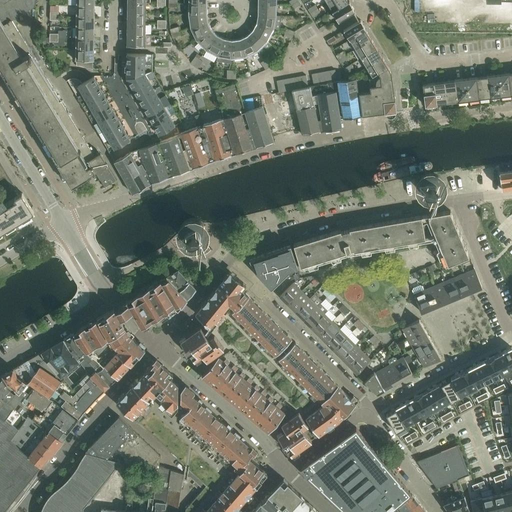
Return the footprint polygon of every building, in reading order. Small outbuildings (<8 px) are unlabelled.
[(10,84),(11,84),(10,85),(12,88),(16,95),(17,95),(17,96),(21,103),(23,106),(24,106),(24,107),(26,111),(30,118),(31,117),(31,119),(36,126),(37,129),(38,129),(38,130),(42,136),(43,135),(74,186),(92,175),(92,174),(91,174),(95,171),(104,187),(110,184),(114,182),(116,180),(106,164),(107,164),(101,153),(100,153),(95,156),(46,77),(41,68),(35,58),(12,21),(36,7),(36,6),(36,0),(0,0),(0,69),(0,70),(1,70),(10,84)] [(349,2),(347,0),(331,0),(327,3),(332,11),(332,12),(333,12),(350,2),(349,1),(349,2)] [(299,1),(292,5),(294,9),(301,5),(299,1)] [(127,2),(127,13),(146,13),(146,2),(127,2)] [(350,2),(333,12),(333,13),(338,21),(339,22),(340,21),(354,12),(356,12),(355,10),(355,11),(350,2)] [(189,3),(189,14),(207,14),(207,4),(189,3)] [(258,15),(277,16),(277,5),(258,5),(258,15)] [(308,9),(310,13),(317,9),(315,5),(308,9)] [(76,16),(95,17),(95,6),(76,6),(76,16)] [(317,9),(310,13),(312,17),(320,12),(317,9)] [(420,13),(407,12),(416,34),(426,34),(426,13),(427,9),(421,9),(420,13)] [(431,13),(426,13),(426,34),(436,34),(437,9),(431,9),(431,13)] [(442,9),(437,9),(436,34),(447,34),(447,13),(442,13),(442,9)] [(451,13),(447,13),(447,34),(457,34),(457,9),(451,9),(451,13)] [(463,9),(457,9),(457,34),(467,34),(467,32),(467,13),(463,13),(463,9)] [(472,13),(467,13),(467,32),(477,32),(478,9),(472,9),(472,13)] [(484,9),(478,9),(477,32),(487,32),(488,13),(483,13),(484,9)] [(492,13),(488,13),(487,32),(498,32),(498,11),(498,10),(492,9),(492,13)] [(509,11),(498,11),(498,32),(498,33),(508,33),(509,11)] [(146,13),(127,13),(127,24),(146,24),(146,13)] [(207,14),(189,14),(190,28),(208,22),(207,14)] [(257,23),(274,29),(279,31),(282,16),(277,16),(258,15),(257,23)] [(76,27),(95,28),(95,17),(76,16),(76,27)] [(349,39),(349,40),(366,29),(361,20),(359,20),(359,21),(345,30),(345,29),(344,30),(344,31),(349,39)] [(190,28),(196,40),(212,29),(208,22),(190,28)] [(257,23),(253,30),(268,41),(274,29),(257,23)] [(127,24),(127,35),(146,35),(146,24),(127,24)] [(319,28),(322,32),(329,27),(327,24),(319,28)] [(95,28),(76,27),(76,38),(94,38),(95,28)] [(217,35),(212,29),(196,40),(206,50),(217,35)] [(350,40),(355,49),(372,39),(367,30),(366,29),(349,40),(350,40)] [(247,36),(258,51),(261,55),(272,44),(268,41),(253,30),(247,36)] [(146,35),(127,35),(127,45),(127,46),(128,46),(144,46),(146,46),(151,46),(151,35),(146,35)] [(206,50),(218,56),(224,39),(217,35),(206,50)] [(240,39),(246,57),(258,51),(247,36),(240,39)] [(327,40),(329,44),(336,40),(334,36),(327,40)] [(76,49),(94,49),(94,38),(76,38),(76,49)] [(224,39),(218,56),(232,59),(232,40),(224,39)] [(232,40),(232,59),(246,57),(240,39),(232,40)] [(355,49),(361,58),(377,48),(372,39),(355,49)] [(377,48),(361,58),(367,67),(383,57),(377,48)] [(94,49),(76,49),(76,59),(75,59),(75,60),(77,60),(76,65),(93,69),(93,61),(94,61),(94,59),(94,49)] [(336,55),(338,59),(346,55),(343,51),(336,55)] [(138,134),(136,130),(135,129),(135,128),(135,127),(135,126),(135,125),(136,124),(137,123),(138,122),(139,122),(140,122),(141,122),(142,123),(143,123),(143,124),(144,124),(152,138),(181,121),(152,72),(152,55),(119,54),(119,65),(117,64),(115,64),(115,77),(95,76),(82,84),(82,83),(81,82),(80,81),(79,80),(78,80),(76,79),(75,78),(74,78),(72,79),(71,79),(70,79),(68,80),(109,151),(138,134)] [(346,55),(338,59),(341,63),(348,59),(346,55)] [(190,63),(194,66),(199,59),(196,56),(190,63)] [(388,67),(383,57),(367,67),(372,77),(388,67)] [(265,60),(269,67),(273,65),(268,58),(265,60)] [(199,59),(194,66),(198,69),(203,62),(199,59)] [(269,67),(265,60),(261,63),(266,70),(269,67)] [(344,69),(346,72),(353,68),(351,64),(344,69)] [(359,93),(362,115),(385,113),(385,114),(386,115),(386,116),(387,117),(388,117),(389,118),(390,118),(391,118),(392,118),(393,117),(394,117),(395,116),(396,115),(396,114),(396,113),(396,112),(397,112),(392,73),(388,67),(372,77),(369,79),(370,92),(359,93)] [(329,71),(332,82),(342,80),(340,72),(336,73),(335,70),(329,71)] [(323,72),(326,83),(332,82),(329,71),(323,72)] [(326,83),(323,72),(318,73),(320,84),(326,83)] [(312,74),(314,86),(320,84),(318,73),(312,74)] [(498,74),(501,96),(511,95),(511,94),(509,74),(509,73),(498,74)] [(490,97),(489,97),(501,96),(498,74),(487,76),(490,97)] [(300,76),(302,88),(308,87),(306,75),(300,76)] [(294,77),(297,89),(302,88),(300,76),(294,77)] [(487,76),(477,77),(477,78),(479,98),(480,98),(489,97),(490,97),(487,76)] [(297,89),(294,77),(288,78),(291,90),(297,89)] [(466,78),(469,100),(480,98),(479,98),(477,78),(477,77),(466,78)] [(283,80),(285,91),(291,90),(288,78),(283,80)] [(339,81),(332,82),(326,83),(320,84),(314,86),(310,86),(292,90),(303,134),(304,134),(304,133),(319,131),(321,131),(324,131),(326,130),(340,128),(341,128),(342,128),(340,118),(336,91),(340,90),(344,118),(361,115),(362,115),(359,93),(356,78),(339,81)] [(455,80),(458,101),(457,101),(469,100),(466,78),(455,80)] [(285,91),(283,80),(277,81),(279,92),(285,91)] [(445,81),(447,102),(457,101),(458,101),(455,80),(445,81)] [(445,81),(434,83),(436,104),(437,104),(447,102),(445,81)] [(224,118),(235,154),(237,153),(252,149),(253,149),(253,148),(256,147),(245,112),(236,83),(215,90),(224,118)] [(436,104),(434,83),(423,84),(425,106),(437,104),(436,104)] [(245,112),(256,147),(257,147),(258,147),(273,142),(273,143),(274,142),(263,106),(245,112)] [(204,125),(203,125),(214,160),(215,160),(216,160),(230,155),(232,155),(235,154),(224,118),(221,119),(204,125)] [(177,135),(190,169),(195,167),(209,162),(210,162),(211,162),(211,161),(214,160),(203,125),(198,127),(181,133),(181,134),(177,135)] [(177,135),(159,142),(171,176),(189,169),(190,169),(177,135)] [(140,149),(152,183),(168,177),(169,176),(171,176),(159,142),(140,149)] [(152,183),(140,149),(130,152),(115,162),(133,194),(148,185),(149,185),(149,184),(152,183)] [(433,170),(431,160),(371,174),(373,184),(433,170)] [(0,231),(15,222),(17,227),(32,218),(0,165),(0,199),(3,204),(0,205),(0,231)] [(511,170),(499,172),(500,177),(501,189),(511,188),(511,170)] [(430,198),(432,198),(434,198),(436,197),(438,196),(439,195),(441,193),(442,192),(443,190),(443,188),(443,185),(443,183),(443,181),(442,179),(441,178),(439,176),(437,175),(436,174),(434,173),(431,173),(429,173),(427,174),(425,174),(424,175),(423,176),(421,178),(420,179),(420,181),(419,182),(419,184),(419,185),(419,187),(419,189),(420,190),(420,192),(421,193),(422,194),(424,196),(425,196),(427,197),(428,198),(430,198)] [(346,230),(341,232),(341,230),(329,233),(328,234),(328,233),(317,237),(318,237),(317,237),(306,240),(306,241),(305,240),(294,244),(299,262),(300,266),(301,266),(301,268),(308,266),(310,269),(318,266),(318,263),(331,259),(333,262),(341,259),(341,256),(348,254),(361,252),(362,255),(371,253),(371,250),(385,248),(386,251),(395,249),(395,246),(408,244),(410,247),(418,245),(419,242),(435,239),(439,249),(436,251),(440,260),(443,259),(446,266),(448,265),(453,263),(459,260),(468,257),(469,256),(465,245),(464,245),(464,244),(460,234),(459,233),(460,233),(455,223),(455,222),(450,210),(428,214),(428,215),(422,216),(422,215),(409,218),(410,218),(409,218),(398,220),(397,220),(386,222),(385,222),(374,224),(373,224),(362,226),(361,226),(349,228),(350,230),(346,230)] [(206,233),(207,231),(206,229),(206,228),(205,226),(204,224),(202,223),(201,221),(199,220),(197,219),(195,219),(193,219),(191,219),(188,220),(187,221),(185,222),(183,223),(182,225),(181,227),(180,229),(180,231),(180,233),(180,235),(181,237),(181,238),(182,240),(184,242),(186,243),(188,244),(190,245),(191,245),(193,245),(194,245),(196,245),(197,245),(198,244),(200,244),(201,243),(202,242),(203,241),(204,240),(205,238),(206,237),(206,235),(206,233)] [(242,230),(232,222),(227,227),(238,236),(242,230)] [(257,273),(271,288),(292,267),(298,266),(296,262),(290,245),(250,259),(257,273)] [(464,273),(472,291),(482,287),(475,269),(464,273)] [(167,277),(189,298),(196,289),(178,270),(167,277)] [(195,360),(196,359),(203,354),(207,360),(211,357),(214,361),(202,375),(269,431),(274,425),(276,427),(279,423),(280,424),(282,423),(286,429),(278,435),(292,454),(339,420),(359,400),(353,395),(350,398),(295,342),(287,349),(285,347),(288,345),(287,343),(291,339),(242,290),(246,285),(230,272),(196,313),(205,321),(201,326),(185,338),(181,340),(195,360)] [(454,277),(462,295),(472,291),(464,273),(454,277)] [(73,333),(77,340),(92,356),(92,355),(101,364),(103,367),(105,365),(117,378),(118,378),(142,352),(144,349),(145,348),(144,347),(139,342),(138,341),(132,336),(131,335),(129,333),(127,330),(126,329),(124,325),(123,323),(121,319),(122,318),(126,316),(131,313),(132,312),(133,312),(138,319),(139,320),(142,325),(143,327),(144,326),(152,321),(153,320),(163,314),(165,313),(174,308),(175,308),(178,311),(187,300),(188,299),(167,277),(166,277),(132,298),(131,299),(128,300),(126,302),(127,303),(127,305),(126,306),(122,308),(117,310),(117,311),(116,311),(115,310),(114,309),(113,309),(110,311),(75,332),(74,333),(73,333)] [(444,282),(452,299),(462,295),(454,277),(444,282)] [(434,286),(442,304),(452,299),(444,282),(434,286)] [(280,296),(288,304),(301,290),(294,283),(280,296)] [(432,308),(425,290),(424,290),(422,286),(420,285),(413,288),(412,290),(421,312),(432,308)] [(425,290),(432,308),(442,304),(434,286),(425,290)] [(327,288),(322,293),(326,297),(331,292),(327,288)] [(301,290),(288,304),(295,312),(309,298),(301,290)] [(331,292),(326,297),(331,301),(336,297),(331,292)] [(295,312),(303,319),(317,306),(309,298),(295,312)] [(324,313),(317,306),(303,319),(310,327),(324,313)] [(346,307),(341,312),(345,316),(350,312),(346,307)] [(332,321),(324,313),(310,327),(318,334),(332,321)] [(402,329),(408,338),(424,329),(419,319),(402,329)] [(339,328),(332,321),(318,334),(326,342),(339,328)] [(361,322),(356,327),(360,331),(362,329),(365,332),(368,329),(361,322)] [(339,328),(326,342),(334,350),(347,336),(339,328)] [(408,338),(413,347),(430,338),(424,329),(408,338)] [(65,338),(64,338),(69,346),(78,358),(80,361),(88,370),(87,372),(88,373),(90,375),(96,370),(95,369),(101,364),(92,355),(92,356),(77,340),(73,333),(65,338)] [(347,336),(334,350),(341,357),(355,344),(347,336)] [(376,337),(372,342),(375,345),(380,341),(376,337)] [(64,338),(42,352),(46,358),(47,360),(61,377),(80,361),(78,358),(69,346),(64,338)] [(413,347),(418,356),(435,347),(430,338),(413,347)] [(341,357),(349,365),(362,351),(355,344),(341,357)] [(435,347),(418,356),(424,367),(441,358),(435,347)] [(23,362),(14,368),(17,373),(50,396),(54,390),(62,380),(63,379),(61,377),(47,360),(42,352),(42,351),(28,360),(28,361),(26,362),(24,363),(23,362)] [(362,351),(349,365),(357,373),(371,360),(362,351)] [(511,367),(504,352),(496,357),(505,375),(511,371),(511,367)] [(384,368),(394,385),(403,379),(391,358),(389,355),(387,356),(389,360),(388,362),(390,365),(384,368)] [(391,358),(403,379),(413,374),(404,357),(397,360),(396,358),(393,357),(391,358)] [(496,357),(487,361),(496,379),(505,375),(496,357)] [(233,511),(268,473),(249,457),(255,449),(193,395),(195,392),(186,384),(184,386),(183,387),(181,385),(178,385),(171,378),(173,375),(157,359),(116,402),(133,417),(185,466),(183,480),(184,480),(184,479),(187,479),(186,481),(187,481),(189,469),(206,485),(186,509),(185,511),(189,511),(233,511)] [(487,361),(479,365),(488,383),(496,379),(487,361)] [(101,364),(95,369),(96,370),(111,384),(115,380),(117,378),(105,365),(103,367),(101,364)] [(479,365),(470,369),(479,388),(488,383),(479,365)] [(14,368),(3,375),(7,382),(24,395),(42,410),(44,408),(47,409),(53,401),(54,399),(50,396),(17,373),(14,368)] [(384,368),(375,373),(384,390),(394,385),(384,368)] [(470,369),(461,373),(470,392),(479,388),(470,369)] [(96,370),(90,375),(105,390),(110,385),(111,384),(96,370)] [(375,373),(374,371),(365,381),(377,394),(384,390),(375,373)] [(62,380),(54,390),(61,396),(62,396),(83,412),(84,412),(83,412),(96,398),(105,390),(90,375),(88,373),(73,388),(64,378),(63,379),(62,380)] [(461,373),(453,378),(462,397),(462,396),(470,392),(461,373)] [(0,376),(0,396),(14,408),(24,395),(7,382),(3,375),(0,376)] [(443,383),(442,383),(453,402),(462,397),(453,378),(452,378),(453,379),(443,384),(443,383)] [(442,383),(433,389),(443,406),(452,401),(452,402),(453,402),(442,383)] [(433,389),(423,394),(433,412),(443,406),(433,389)] [(423,394),(415,399),(424,416),(433,412),(423,394)] [(0,413),(18,429),(26,418),(14,408),(0,396),(0,413)] [(62,396),(60,399),(64,402),(62,405),(78,417),(79,418),(83,412),(62,396)] [(415,399),(406,404),(415,421),(424,416),(415,399)] [(48,410),(44,415),(67,433),(68,433),(78,420),(78,419),(77,419),(63,408),(53,401),(47,409),(48,410)] [(406,404),(397,409),(407,426),(415,421),(406,404)] [(397,409),(388,413),(398,431),(407,426),(397,409)] [(0,511),(3,511),(6,509),(41,466),(28,455),(11,439),(18,429),(0,413),(0,511)] [(35,414),(32,419),(47,432),(49,429),(62,440),(67,433),(44,415),(43,416),(40,413),(38,416),(35,414)] [(18,429),(11,439),(28,455),(41,466),(42,465),(45,462),(44,462),(59,443),(60,443),(62,440),(49,429),(47,432),(32,419),(28,416),(26,418),(18,429)] [(157,472),(159,465),(161,455),(119,416),(86,451),(84,450),(71,474),(69,477),(66,480),(63,483),(60,485),(54,490),(51,493),(49,496),(46,499),(44,502),(43,506),(41,510),(40,511),(84,511),(85,511),(123,462),(157,472)] [(379,511),(389,511),(411,493),(383,459),(379,453),(362,434),(356,428),(341,438),(308,462),(301,467),(306,474),(306,475),(318,486),(345,511),(378,511),(379,511)] [(458,444),(417,461),(437,488),(457,479),(469,475),(458,444)] [(159,465),(157,472),(155,486),(150,485),(149,496),(153,497),(152,504),(150,511),(164,511),(171,469),(159,465)] [(171,469),(164,511),(177,511),(184,473),(171,469)] [(273,495),(285,508),(289,511),(318,511),(289,483),(288,482),(284,478),(280,482),(270,492),(273,495)] [(458,480),(452,482),(456,494),(463,491),(458,480)] [(273,495),(270,492),(269,493),(262,502),(261,502),(252,511),(281,511),(285,508),(273,495)] [(504,492),(493,494),(497,511),(505,511),(508,511),(504,492)] [(379,511),(378,511),(425,511),(411,493),(389,511),(379,511)] [(497,511),(493,494),(482,497),(485,511),(497,511)] [(445,503),(444,504),(449,511),(469,511),(464,495),(445,503)] [(485,511),(482,497),(470,499),(473,511),(485,511)]
